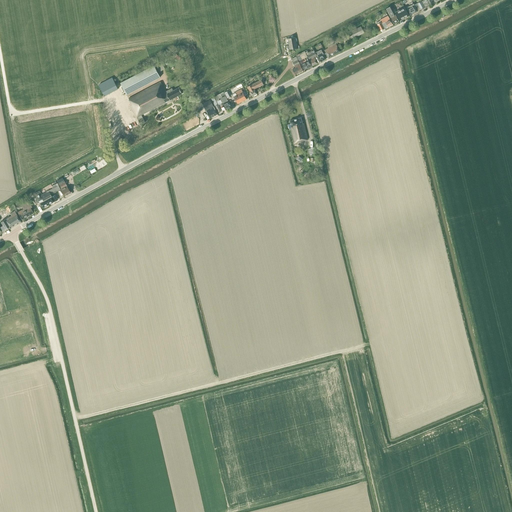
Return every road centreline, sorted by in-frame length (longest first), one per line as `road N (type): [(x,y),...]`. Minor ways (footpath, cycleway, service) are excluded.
road 1 (tertiary): [(10,233),(451,0)]
road 2 (unknown): [(74,417),(365,343)]
road 3 (unclassified): [(96,511),(49,305),(10,233)]
